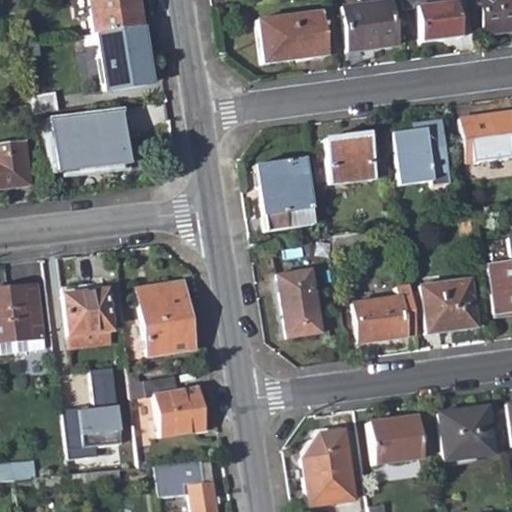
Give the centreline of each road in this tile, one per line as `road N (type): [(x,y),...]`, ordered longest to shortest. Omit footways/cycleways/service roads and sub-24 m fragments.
road 1 (residential): [(511,72),(197,114)]
road 2 (residential): [(243,402),(511,366)]
road 3 (residential): [(213,210),(0,237)]
road 4 (residential): [(243,402),(213,210)]
